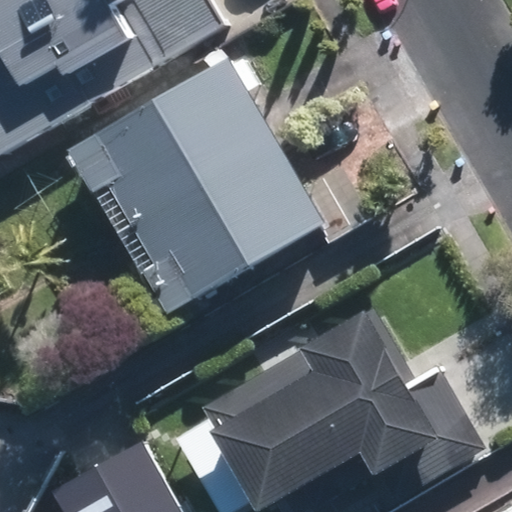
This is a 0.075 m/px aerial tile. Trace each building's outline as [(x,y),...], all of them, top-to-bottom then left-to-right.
[(0,0),(0,142),(185,40),(162,0),(0,0)] [(313,223),(218,59),(65,147),(159,311),(313,223)] [(218,387),(277,507),(383,456),(399,487),(492,443),(418,291),(218,387)] [(161,511),(117,437),(34,485),(49,511),(161,511)] [(498,511),(492,501),(472,511),(498,511)]
